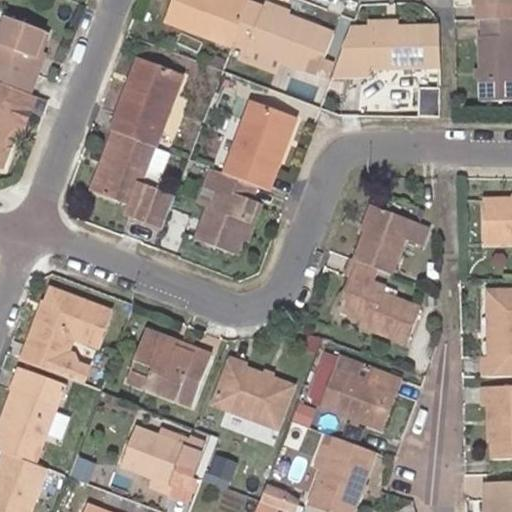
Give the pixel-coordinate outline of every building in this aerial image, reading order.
[(174,0),(167,22),(233,45),(233,44),(247,7),(230,0),(174,0)] [(482,5),(482,21),(511,20),(511,0),(473,0),(473,5),(482,5)] [(267,7),(249,1),(247,7),(233,44),(251,51),(267,7)] [(269,2),(267,7),(289,16),(290,10),(269,2)] [(289,16),(267,7),(251,51),(278,61),(306,70),(303,76),(318,82),(336,33),(289,16)] [(50,33),(7,17),(0,36),(0,84),(11,89),(30,96),(37,79),(33,78),(41,57),(50,33)] [(369,28),(397,27),(397,19),(369,19),(369,20),(369,28)] [(511,20),(482,21),(482,29),(482,37),(479,37),(479,102),(511,101),(511,20)] [(440,69),(440,27),(397,27),(369,28),(351,28),(333,77),(369,77),(370,68),(440,69)] [(278,61),(251,51),(245,64),(273,74),(285,77),(288,70),(303,76),(306,70),(278,61)] [(33,78),(37,79),(45,58),(41,57),(33,78)] [(139,62),(112,132),(113,132),(154,147),(181,78),(139,62)] [(0,168),(3,170),(27,110),(6,102),(11,89),(0,84),(0,168)] [(420,87),(419,118),(440,119),(440,87),(420,87)] [(11,89),(6,102),(27,110),(32,97),(30,96),(11,89)] [(254,185),(267,190),(294,120),(252,104),(224,174),(254,185)] [(154,147),(113,132),(102,162),(106,164),(95,193),(132,208),(127,219),(143,225),(162,232),(175,198),(156,191),(140,185),(154,147)] [(170,153),(154,147),(140,185),(156,191),(170,153)] [(106,164),(102,162),(91,191),(95,193),(106,164)] [(222,173),(210,168),(204,184),(217,189),(222,173)] [(254,185),(224,174),(222,173),(217,189),(197,239),(237,256),(244,237),(239,236),(245,223),(248,223),(256,200),(249,197),(254,185)] [(511,199),(510,200),(482,200),(483,245),(511,244),(511,199)] [(262,203),(256,200),(248,223),(245,223),(239,236),(244,237),(249,237),(262,203)] [(367,232),(376,209),(371,207),(362,230),(367,232)] [(366,233),(355,263),(376,271),(390,277),(403,242),(420,248),(428,228),(410,222),(376,209),(367,232),(366,233)] [(355,263),(347,260),(342,273),(349,276),(334,310),(360,320),(369,324),(366,331),(404,344),(416,308),(381,296),(384,287),(371,283),(376,271),(355,263)] [(437,266),(427,267),(427,279),(436,279),(437,266)] [(396,270),(393,277),(437,294),(437,286),(396,270)] [(52,292),(47,305),(44,313),(51,316),(59,295),(52,292)] [(483,359),(483,378),(484,378),(511,377),(511,292),(489,293),(490,329),(493,328),(493,359),(490,359),(483,359)] [(44,313),(25,363),(69,380),(76,365),(73,357),(70,355),(67,354),(73,338),(97,347),(110,314),(59,295),(51,316),(44,313)] [(44,304),(22,362),(25,363),(44,313),(47,305),(44,304)] [(369,324),(360,320),(356,328),(366,331),(369,324)] [(174,350),(175,346),(160,340),(145,333),(141,343),(125,385),(190,409),(209,358),(194,353),(192,357),(185,355),(174,350)] [(194,353),(175,346),(174,350),(185,355),(192,357),(194,353)] [(212,405),(275,430),(291,389),(228,364),(212,405)] [(69,380),(83,386),(88,370),(76,365),(69,380)] [(389,392),(396,395),(400,382),(373,370),(367,383),(334,370),(334,371),(320,407),(375,428),(376,428),(389,392)] [(490,405),(490,441),(491,460),(511,459),(511,387),(481,389),(481,406),(484,406),(490,405)] [(3,419),(11,422),(23,394),(14,390),(3,419)] [(382,431),(396,395),(389,392),(376,428),(382,431)] [(11,422),(0,447),(0,451),(7,454),(34,464),(58,409),(23,394),(11,422)] [(145,414),(136,411),(131,422),(141,425),(145,414)] [(186,451),(189,441),(160,430),(156,439),(186,451)] [(149,479),(171,488),(183,492),(190,475),(200,446),(189,441),(186,451),(156,439),(134,431),(119,468),(149,479)] [(362,485),(374,454),(335,439),(332,447),(324,467),(310,505),(330,511),(352,511),(359,493),(362,485)] [(324,467),(332,447),(324,445),(317,463),(324,467)] [(34,464),(7,454),(0,472),(0,511),(30,511),(47,470),(34,464)] [(183,492),(171,488),(149,479),(148,485),(188,500),(196,477),(190,475),(183,492)] [(263,485),(257,502),(284,511),(290,511),(293,505),(279,499),(282,492),(263,485)] [(490,500),(490,511),(511,511),(511,485),(486,486),(486,500),(490,500)]
